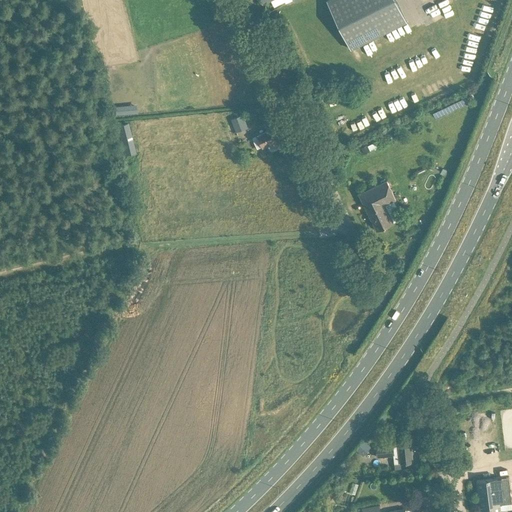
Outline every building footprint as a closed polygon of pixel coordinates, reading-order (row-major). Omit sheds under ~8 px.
[(327,0),(349,45),(352,51),(408,23),(396,0),(327,0)] [(254,110),(231,118),(236,132),(247,128),(244,119),(256,115),(254,110)] [(127,123),(117,126),(124,154),(134,152),(127,123)] [(270,149),(272,150),(280,147),(281,145),(278,139),(284,136),(279,126),(253,138),(258,149),(268,144),(270,149)] [(370,151),(370,150),(368,145),(367,144),(361,147),(364,154),(370,151)] [(387,180),(359,194),(377,230),(393,222),(385,204),(396,199),(387,180)] [(412,192),(412,202),(429,202),(429,192),(412,192)] [(363,440),(355,450),(363,456),(371,447),(363,440)] [(412,461),(411,442),(399,444),(399,446),(393,446),(393,444),(376,446),(377,457),(394,455),(394,463),(412,461)] [(346,459),(340,466),(344,470),(350,462),(346,459)] [(351,464),(351,473),(363,473),(363,464),(351,464)] [(511,502),(509,476),(477,480),(480,511),(507,511),(507,509),(511,509),(511,502)] [(331,493),(325,499),(329,502),(335,496),(331,493)]
